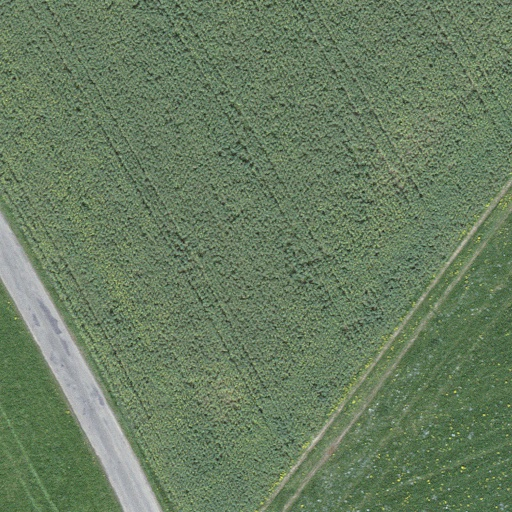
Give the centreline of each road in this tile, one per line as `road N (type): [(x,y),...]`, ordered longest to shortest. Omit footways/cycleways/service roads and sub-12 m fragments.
road 1 (track): [(267,511),(345,397),(511,191)]
road 2 (unclassified): [(138,511),(0,246)]
